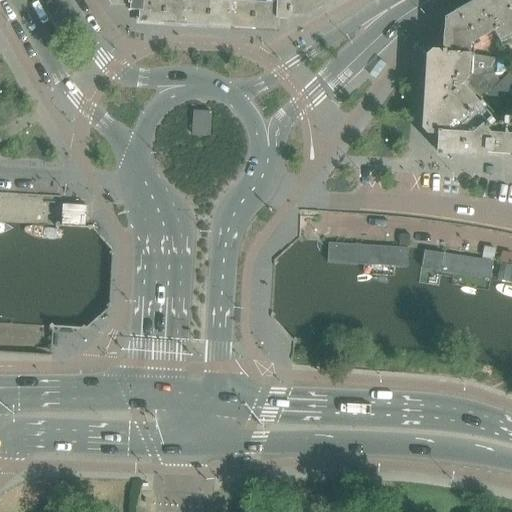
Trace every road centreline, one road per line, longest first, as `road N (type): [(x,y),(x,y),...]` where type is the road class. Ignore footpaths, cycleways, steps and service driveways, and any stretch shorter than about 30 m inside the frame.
road 1 (secondary): [(188,445),(345,443),(511,463)]
road 2 (secondary): [(511,435),(444,417),(223,400)]
road 3 (residential): [(511,219),(418,202),(292,197),(257,183)]
road 4 (secondary): [(223,400),(227,230),(257,183)]
road 5 (secondary): [(140,180),(157,230),(150,393)]
road 6 (secondary): [(14,0),(59,81),(138,154)]
road 7 (secondary): [(3,440),(188,445)]
road 8 (tertiary): [(267,153),(280,124),(381,15)]
road 9 (tertiary): [(381,15),(352,23),(233,98)]
road 10 (secondary): [(178,86),(131,78),(99,59),(65,0)]
road 11 (secondary): [(150,393),(0,388)]
road 12 (residential): [(0,173),(140,180)]
